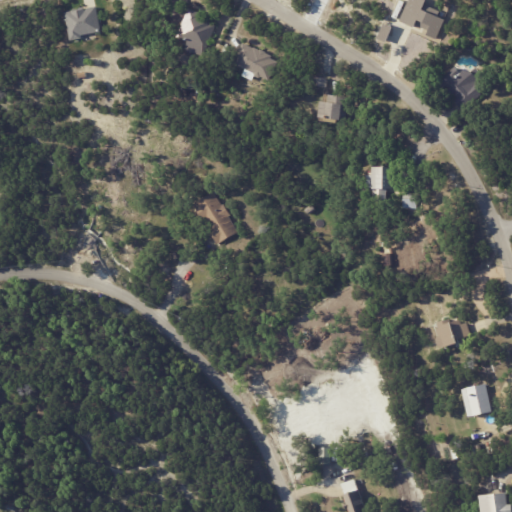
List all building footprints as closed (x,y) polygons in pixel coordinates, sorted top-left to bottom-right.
[(407,0),(400,20),(427,31),(425,35),(436,39),(444,19),(437,16),(439,11),(424,5),(426,0),(407,0)] [(96,32),(81,35),(82,38),(71,40),(65,12),(72,11),(72,9),(85,7),(86,9),(97,6),(102,31),(96,32)] [(201,12),(204,13),(202,18),(211,22),(210,23),(217,26),(207,51),(200,47),(200,46),(178,37),(190,8),(201,12)] [(392,27),(383,23),(377,39),(386,42),(392,27)] [(264,51),(267,52),(267,53),(273,56),(272,59),(279,62),(271,80),(263,77),(260,78),(256,76),(255,73),(235,65),(239,55),(238,55),(244,43),(255,48),(255,47),(261,50),(261,49),(264,51)] [(463,73),(461,75),(470,86),(479,79),(486,87),(481,91),(484,96),(465,112),(455,99),(458,97),(456,94),(452,97),(447,90),(450,88),(448,86),(445,88),(439,80),(457,66),(463,73)] [(316,77),(329,79),(328,85),(326,87),(317,86),(315,83),(316,77)] [(332,95),(349,97),(346,121),(320,118),(322,101),(329,102),(330,95),(332,95)] [(388,167),(396,167),(395,189),(387,189),(387,201),(373,201),(373,189),(366,189),(367,175),(371,175),(371,182),(373,182),(373,167),(388,167)] [(219,244),(211,231),(213,230),(207,220),(205,221),(195,205),(215,193),(222,205),(224,204),(231,215),(229,216),(238,232),(219,244)] [(405,194),(419,194),(418,209),(404,208),(404,194),(405,194)] [(313,207),(315,210),(308,215),(306,212),(313,207)] [(469,324),(473,336),(457,341),(459,344),(441,349),(437,337),(440,336),(438,330),(440,329),(439,323),(451,319),(452,323),(463,320),(464,324),(469,323),(469,324)] [(490,395),(494,412),(470,417),(464,390),(488,384),(490,395)] [(316,428),(317,446),(329,446),(329,428),(316,428)] [(356,489),(353,479),(341,483),(344,492),(356,489)] [(345,496),(345,495),(360,490),(367,510),(362,511),(351,511),(350,508),(348,509),(346,504),(348,503),(345,496)] [(511,511),(482,511),(481,496),(507,493),(508,505),(511,504),(511,511)]
